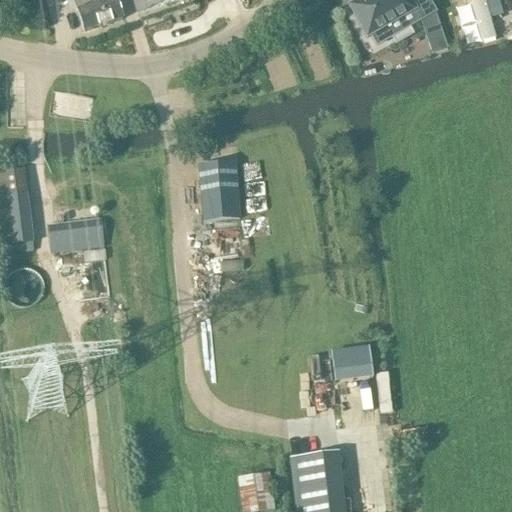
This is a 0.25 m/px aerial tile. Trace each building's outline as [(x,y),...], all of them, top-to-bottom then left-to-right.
[(70,0),(81,33),(122,19),(115,0),(70,0)] [(131,0),(136,14),(172,3),(170,0),(131,0)] [(356,0),(347,6),(366,40),(370,37),(376,47),(390,39),(384,29),(418,10),(423,20),(437,13),(429,0),(356,0)] [(445,38),(437,13),(423,20),(428,35),(431,43),(445,38)] [(203,222),(238,219),(233,164),(198,167),(203,222)] [(50,254),(102,248),(99,220),(47,226),(50,254)] [(250,299),(226,302),(227,311),(252,308),(250,299)] [(346,511),(340,450),(288,456),(295,511),(346,511)] [(269,475),(238,480),(242,511),(268,511),(273,511),(269,475)]
